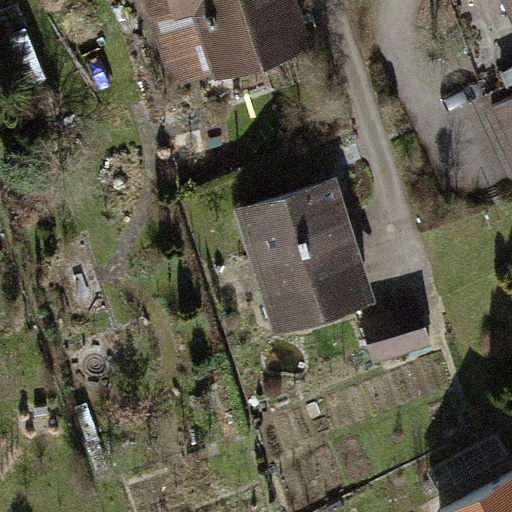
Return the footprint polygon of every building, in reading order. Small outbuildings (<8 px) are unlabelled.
[(304,0),(173,0),(186,39),(202,34),(223,98),(325,64),(304,0)] [(511,70),(511,0),(455,0),(487,83),(511,70)] [(511,96),(496,104),(511,139),(511,96)] [(380,299),(330,167),(243,199),(294,332),(380,299)] [(423,303),(366,321),(378,358),(435,340),(423,303)] [(511,511),(511,470),(442,508),(444,511),(511,511)]
